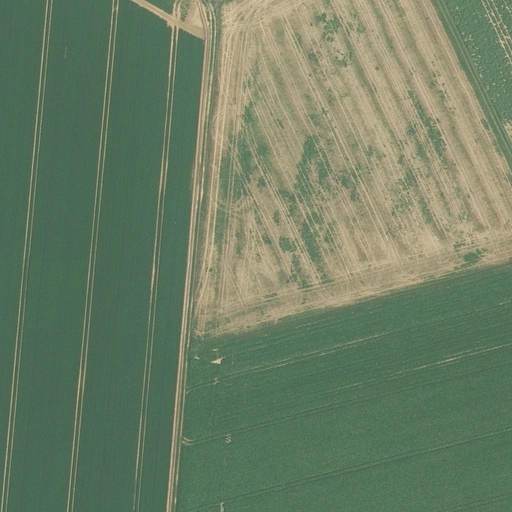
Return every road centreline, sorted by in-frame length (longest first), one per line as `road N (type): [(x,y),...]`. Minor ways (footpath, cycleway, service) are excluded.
road 1 (track): [(214,3),(185,356),(511,269)]
road 2 (track): [(511,149),(440,0)]
road 3 (track): [(185,356),(173,511)]
